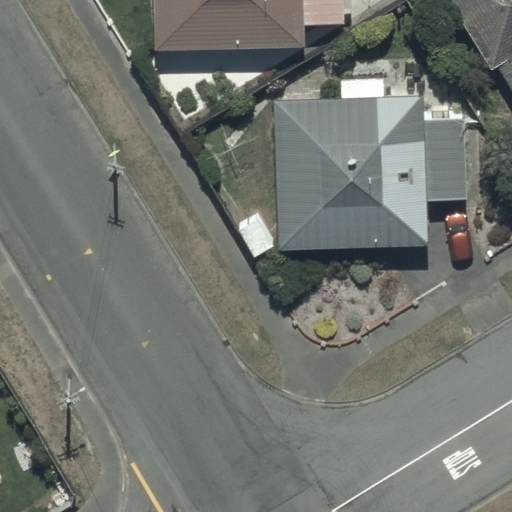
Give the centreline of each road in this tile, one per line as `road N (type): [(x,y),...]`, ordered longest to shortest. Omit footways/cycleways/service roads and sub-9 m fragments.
road 1 (residential): [(0,111),(247,511)]
road 2 (residential): [(330,511),(511,401)]
